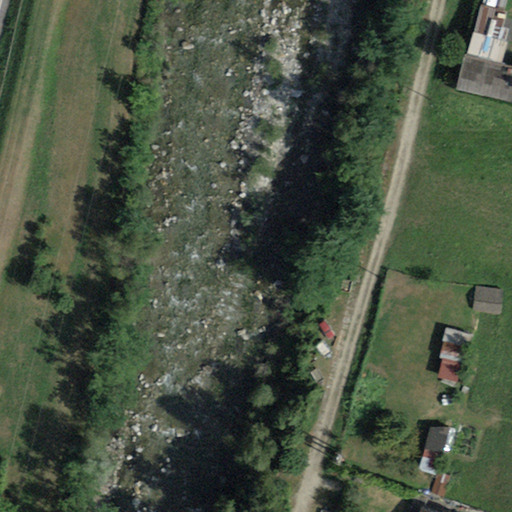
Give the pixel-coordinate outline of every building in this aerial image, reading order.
[(505,12),(478,5),(458,88),(511,100),(511,62),(504,61),(509,41),(499,38),(505,12)] [(503,289),(475,286),(473,310),(501,312),(503,289)] [(446,328),(442,341),(446,342),(440,358),(444,360),(439,376),(462,384),(477,338),(446,328)] [(449,429),(430,429),(418,469),(435,476),(442,453),(449,429)] [(444,498),(450,478),(438,474),(432,495),(444,498)]
